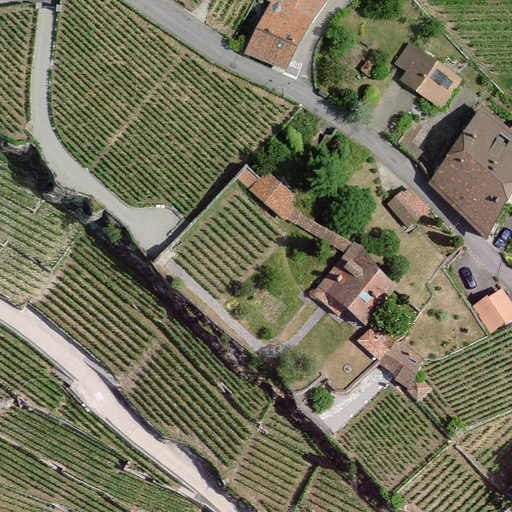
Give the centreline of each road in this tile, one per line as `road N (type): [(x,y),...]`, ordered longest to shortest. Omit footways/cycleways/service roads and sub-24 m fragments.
road 1 (track): [(138,0),(239,68),(303,97),(406,180),(511,291)]
road 2 (track): [(0,318),(78,373),(106,412),(221,511)]
road 3 (track): [(50,0),(44,101),(51,140),(157,240)]
